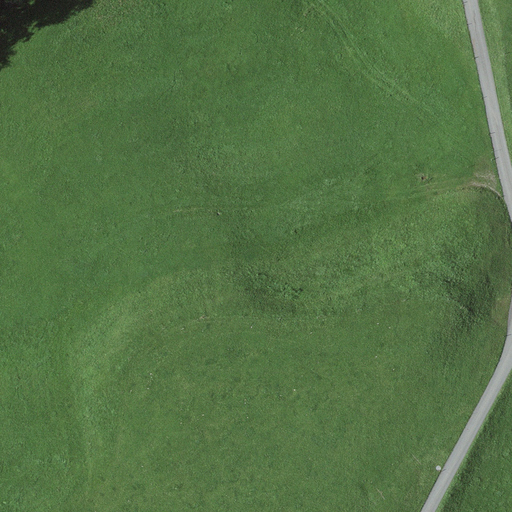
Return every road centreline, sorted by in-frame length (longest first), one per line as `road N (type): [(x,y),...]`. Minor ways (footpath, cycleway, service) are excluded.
road 1 (track): [(511,186),(471,0)]
road 2 (track): [(431,511),(511,358)]
